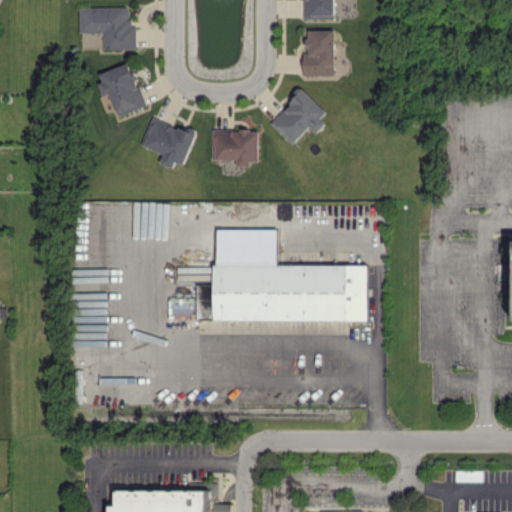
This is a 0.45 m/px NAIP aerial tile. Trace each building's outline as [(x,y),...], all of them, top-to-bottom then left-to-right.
[(304,0),(305,17),(335,16),(334,0),(304,0)] [(81,6),(128,6),(128,24),(136,24),(136,46),(105,46),(105,29),(81,29),(81,6)] [(336,30),(308,29),(308,52),(304,52),(304,74),(335,75),(336,30)] [(128,57),(145,101),(118,111),(108,86),(102,88),(97,77),(103,75),(100,68),(128,57)] [(273,118),(295,96),(292,94),(302,84),(325,108),(319,114),(324,119),(314,129),(308,122),(292,137),(273,118)] [(155,114),(183,126),(185,122),(197,127),(184,158),(176,155),(173,161),(161,156),(164,147),(145,139),(155,114)] [(258,127),(258,155),(251,155),(251,161),(238,161),(238,153),(214,152),(214,126),(258,127)] [(368,320),(369,264),(215,264),(215,283),(198,283),(197,319),(368,320)] [(72,401),(83,401),(84,370),(73,369),(72,401)] [(116,489),(116,504),(110,504),(110,511),(211,511),(232,511),(232,502),(218,502),(218,482),(201,481),(201,489),(116,489)]
